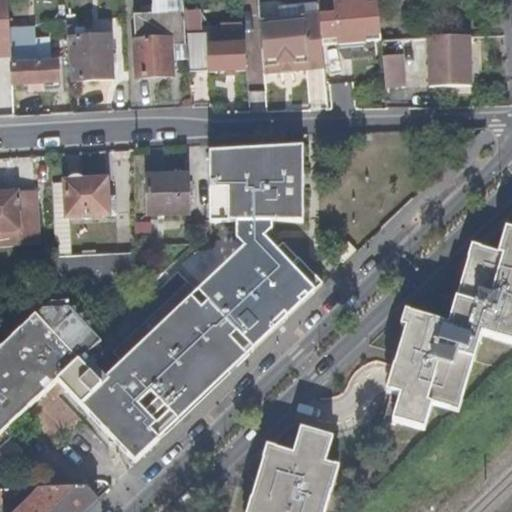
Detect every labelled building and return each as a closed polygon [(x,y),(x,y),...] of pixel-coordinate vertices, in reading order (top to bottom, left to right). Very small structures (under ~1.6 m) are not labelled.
[(0,0),(0,46),(13,46),(12,31),(10,0),(0,0)] [(383,41),(379,0),(335,4),(338,46),(383,43),(383,41)] [(396,0),(395,2),(394,5),(401,11),(405,11),(415,0),(396,0)] [(338,46),(335,4),(321,4),(323,24),(324,47),(338,46)] [(188,37),(186,13),(136,15),(140,78),(175,77),(173,46),(189,46),(188,37)] [(80,40),(78,17),(69,17),(69,22),(70,41),(73,42),(80,40)] [(70,41),(69,22),(57,23),(58,42),(70,41)] [(324,47),(323,24),(282,27),(283,30),(261,32),(265,69),(281,68),(280,65),(297,64),(297,67),(326,64),(324,47)] [(13,59),(14,67),(40,65),(39,30),(12,31),(13,46),(13,57),(13,59)] [(247,71),(245,45),(241,46),(240,36),(188,37),(189,46),(191,73),(247,71)] [(114,80),(112,38),(80,40),(73,42),(75,83),(114,80)] [(474,87),(473,40),(429,40),(430,89),(474,87)] [(0,59),(13,59),(13,57),(13,49),(13,46),(0,46),(0,59)] [(408,88),(405,57),(384,58),(387,90),(408,88)] [(61,84),(60,64),(40,65),(14,67),(15,87),(61,84)] [(327,71),(326,64),(297,67),(297,64),(280,65),(281,68),(265,69),(265,76),(327,71)] [(274,225),(285,225),(305,224),(305,189),(298,189),(298,180),(305,180),(305,150),(285,150),(211,155),(211,225),(238,225),(238,242),(245,249),(249,245),(253,250),(203,300),(254,352),(287,321),(325,286),(300,260),(284,244),(277,252),(267,241),(274,232),(274,225)] [(376,222),(407,191),(379,161),(360,179),(355,175),(343,187),(344,189),(334,200),(340,206),(337,209),(370,241),(384,228),(376,222)] [(110,212),(109,188),(68,190),(69,227),(118,225),(117,211),(110,212)] [(192,227),(190,188),(149,190),(151,229),(192,227)] [(71,260),(69,227),(68,190),(54,191),(57,261),(71,260)] [(0,248),(42,248),(39,194),(0,195),(0,248)] [(511,342),(511,230),(507,229),(499,253),(482,249),(469,262),(451,325),(481,334),(511,342)] [(344,265),(357,252),(349,244),(336,258),(344,265)] [(138,283),(136,257),(71,260),(57,261),(58,287),(138,283)] [(187,285),(137,334),(115,356),(125,366),(104,387),(82,409),(139,466),(254,352),(203,300),(187,285)] [(90,373),(104,360),(96,352),(103,345),(96,337),(104,329),(100,325),(93,332),(58,297),(0,355),(0,452),(11,441),(5,436),(58,384),(82,409),(104,387),(90,373)] [(461,400),(481,334),(451,325),(410,313),(396,365),(402,367),(394,393),(403,396),(395,421),(427,432),(434,405),(451,410),(454,398),(461,400)] [(329,511),(333,501),(328,499),(335,473),(328,470),(335,445),(301,434),(293,460),(276,455),(264,467),(255,502),(258,503),(255,511),(329,511)] [(12,499),(12,491),(0,491),(0,505),(5,505),(5,500),(12,499)] [(97,511),(87,502),(40,504),(39,511),(97,511)]
